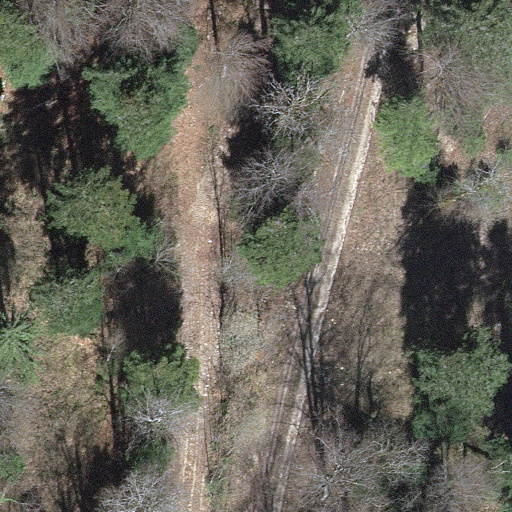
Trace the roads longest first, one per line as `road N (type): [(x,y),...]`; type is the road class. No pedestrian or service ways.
road 1 (track): [(94,511),(139,369),(201,246),(204,0)]
road 2 (track): [(386,0),(266,511)]
road 3 (track): [(182,511),(201,246),(278,0)]
